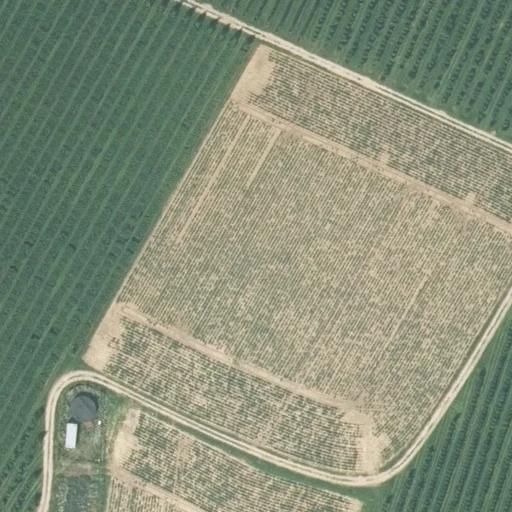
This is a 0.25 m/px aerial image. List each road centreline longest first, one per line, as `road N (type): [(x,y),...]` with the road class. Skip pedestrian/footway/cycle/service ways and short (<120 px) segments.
road 1 (track): [(511,290),(415,446),(387,475),(333,480),(79,374),(56,385),(51,398),(41,511)]
road 2 (track): [(181,0),(511,149)]
